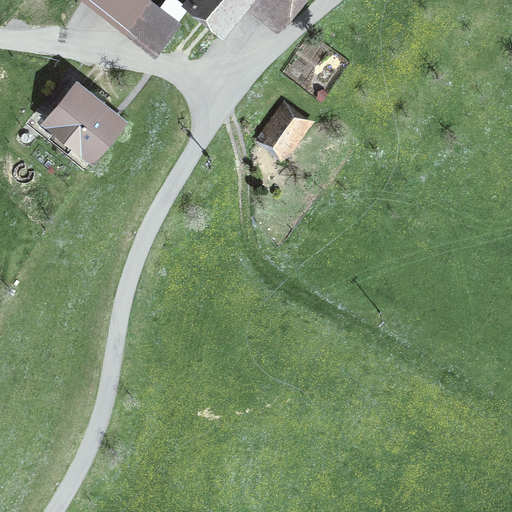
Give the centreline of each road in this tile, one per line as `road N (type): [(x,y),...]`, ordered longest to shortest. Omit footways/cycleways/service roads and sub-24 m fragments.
road 1 (unclassified): [(223,105),(138,251),(99,421),(53,511)]
road 2 (unclassified): [(0,39),(148,66),(223,105)]
road 3 (unclassified): [(331,0),(223,105)]
